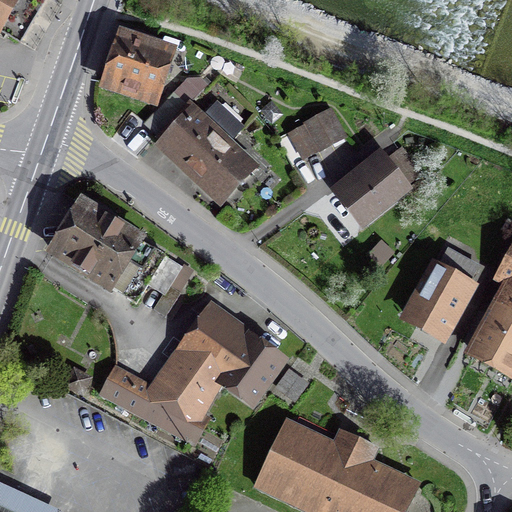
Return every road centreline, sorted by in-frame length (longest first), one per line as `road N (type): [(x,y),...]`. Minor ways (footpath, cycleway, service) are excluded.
road 1 (residential): [(226,254),(430,426),(503,468)]
road 2 (residential): [(47,134),(226,254)]
road 3 (residential): [(395,133),(226,254)]
road 4 (unknown): [(0,402),(138,473),(151,488),(154,511)]
